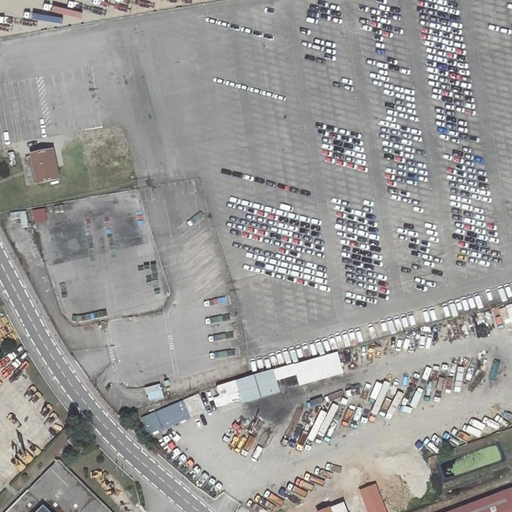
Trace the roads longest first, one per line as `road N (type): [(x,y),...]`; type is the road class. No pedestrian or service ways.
road 1 (unknown): [(243,490),(491,392),(506,375),(501,357),(462,348),(225,419),(207,438),(216,462)]
road 2 (secondary): [(0,260),(49,353),(100,421),(199,511)]
road 3 (unknown): [(67,376),(187,335),(166,187)]
